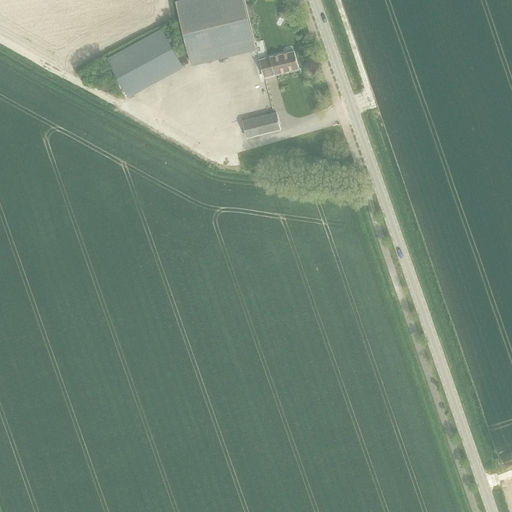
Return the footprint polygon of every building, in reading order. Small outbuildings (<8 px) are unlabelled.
[(257,50),(244,0),(179,0),(176,1),(192,66),(257,50)] [(129,96),(173,72),(182,67),(189,63),(184,54),(177,58),(162,30),(109,59),(129,96)] [(265,77),(290,72),(299,69),(294,52),(285,55),(260,61),(265,77)] [(247,138),(271,132),(280,130),(276,113),(243,121),(247,138)] [(261,149),(241,155),(243,165),(264,159),(261,149)]
